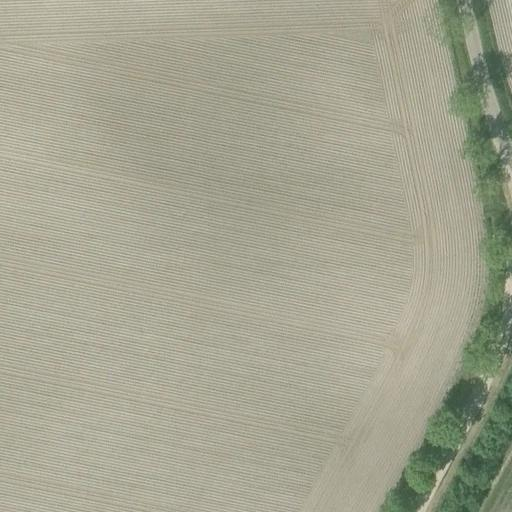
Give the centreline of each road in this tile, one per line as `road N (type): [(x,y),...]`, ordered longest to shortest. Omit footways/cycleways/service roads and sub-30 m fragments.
road 1 (track): [(416,511),(501,353),(511,297)]
road 2 (unclassified): [(511,161),(472,0)]
